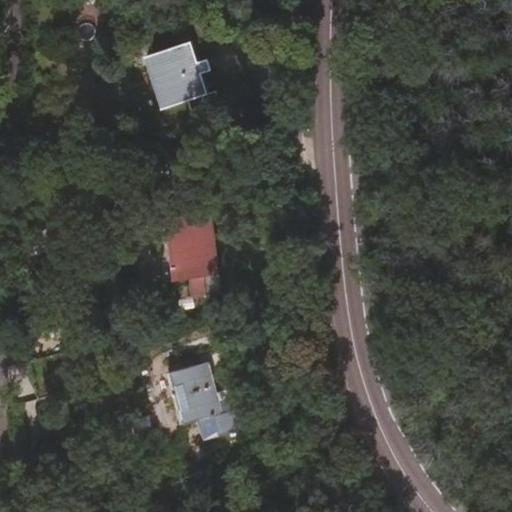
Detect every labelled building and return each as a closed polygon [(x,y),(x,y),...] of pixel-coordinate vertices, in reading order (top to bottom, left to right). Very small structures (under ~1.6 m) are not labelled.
[(192,55),(185,36),(144,48),(161,99),(201,88),(194,67),(206,62),(203,51),(192,55)] [(171,200),(189,259),(230,248),(213,190),(171,200)] [(180,262),(189,259),(171,200),(162,202),(180,262)] [(25,359),(59,350),(56,326),(20,332),(25,359)] [(65,390),(59,350),(25,359),(32,397),(65,390)] [(241,410),(240,394),(237,353),(196,357),(202,411),(217,411),(241,410)] [(248,395),(240,394),(241,410),(217,411),(221,431),(257,426),(255,406),(248,406),(248,395)]
